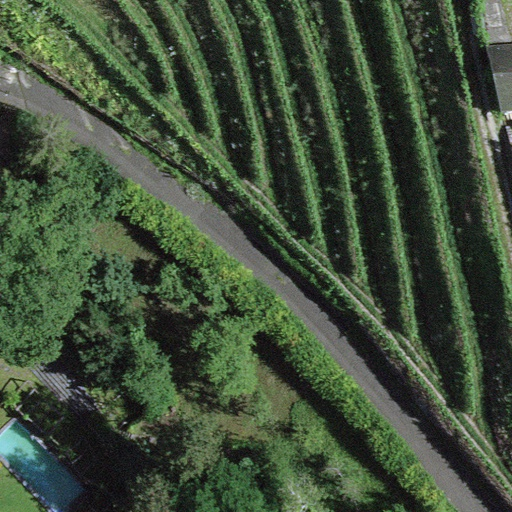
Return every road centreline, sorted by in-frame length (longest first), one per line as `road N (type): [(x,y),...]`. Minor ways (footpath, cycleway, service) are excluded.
road 1 (track): [(0,62),(67,83),(281,279),(498,511)]
road 2 (track): [(511,273),(463,28)]
